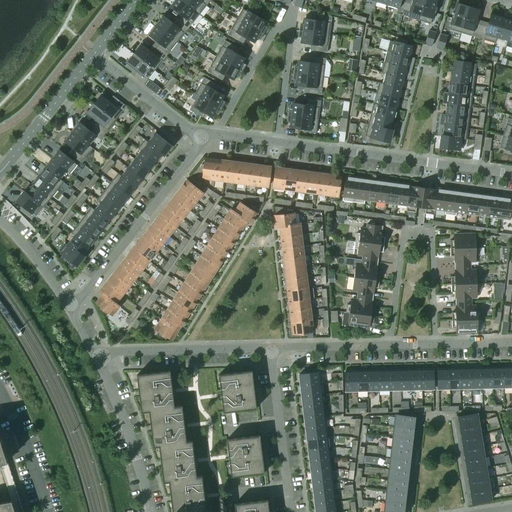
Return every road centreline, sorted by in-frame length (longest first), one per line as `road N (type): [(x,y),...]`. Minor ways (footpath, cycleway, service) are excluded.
road 1 (residential): [(277,144),(293,13),(280,9),(216,136)]
road 2 (residential): [(386,345),(401,233),(433,234),(434,343)]
road 3 (residential): [(277,144),(511,173)]
road 4 (residential): [(69,308),(203,135)]
road 5 (residential): [(96,355),(269,346)]
road 6 (residential): [(289,511),(269,346)]
road 7 (residential): [(150,511),(96,355)]
road 8 (tertiary): [(0,173),(92,55)]
road 9 (residential): [(92,55),(203,135)]
